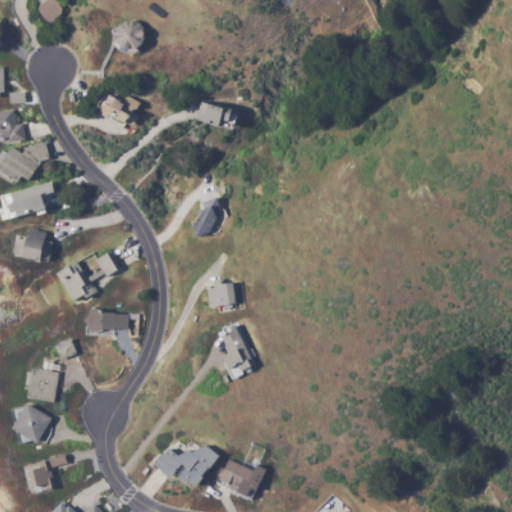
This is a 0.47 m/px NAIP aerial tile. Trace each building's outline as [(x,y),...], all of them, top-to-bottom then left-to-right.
[(48,210),(44,196),(53,194),(51,183),(0,194),(6,220),(48,210)] [(17,236),(14,257),(47,261),(50,233),(29,230),(28,238),(17,236)] [(213,308),(239,304),(236,283),(210,287),(213,308)] [(253,368),(237,326),(220,333),(228,354),(222,357),(227,371),(238,366),(241,373),(253,368)] [(26,399),(52,403),(57,373),(31,369),(26,399)] [(42,443),(52,416),(23,406),(14,434),(42,443)] [(218,456),(200,444),(193,454),(185,448),(180,456),(167,447),(155,464),(195,491),(218,456)] [(214,483),(249,500),(263,469),(256,466),(253,472),(226,459),(214,483)] [(38,463),(39,468),(30,470),(34,487),(53,482),(47,460),(38,463)] [(99,511),(91,505),(84,511),(74,511),(60,500),(50,511),(99,511)]
